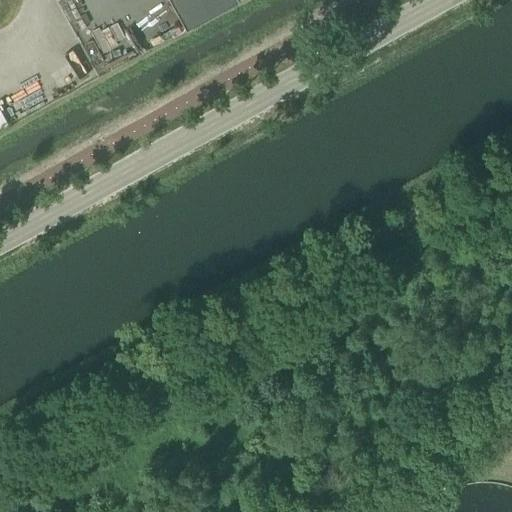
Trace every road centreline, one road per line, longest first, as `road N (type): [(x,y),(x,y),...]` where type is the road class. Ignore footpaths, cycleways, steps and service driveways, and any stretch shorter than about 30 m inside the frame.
road 1 (track): [(0,446),(511,161)]
road 2 (unclassified): [(0,239),(437,0)]
